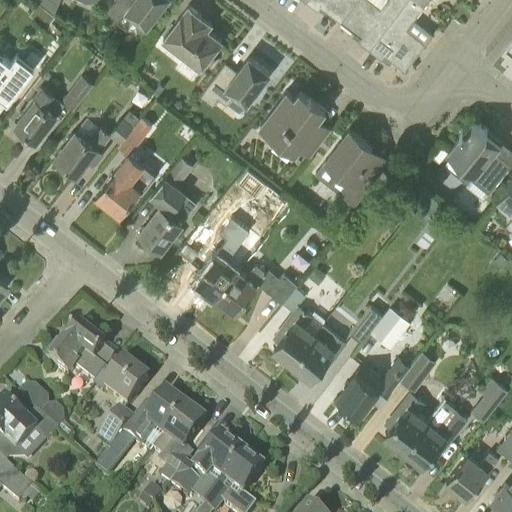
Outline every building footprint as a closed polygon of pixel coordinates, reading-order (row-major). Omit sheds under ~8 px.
[(56,1),(54,0),(37,0),(37,1),(53,14),(54,13),(52,11),(49,9),(56,1)] [(167,0),(114,0),(106,11),(127,27),(135,16),(147,26),(167,0)] [(306,0),(307,0),(318,9),(321,6),(341,21),(357,0),(306,0)] [(362,36),(359,40),(370,49),(407,0),(357,0),(341,21),(362,36)] [(407,0),(370,49),(382,58),(385,54),(405,70),(433,33),(415,19),(425,5),(428,0),(407,0)] [(38,3),(30,14),(46,27),(54,16),(53,14),(38,3)] [(201,67),(222,39),(207,28),(212,22),(189,4),(164,38),(201,67)] [(17,89),(24,81),(35,66),(17,53),(11,60),(0,51),(0,95),(8,101),(17,89)] [(271,72),(250,55),(235,74),(223,65),(200,94),(213,104),(219,97),(227,103),(235,93),(247,102),(271,72)] [(17,123),(27,131),(26,132),(33,138),(34,136),(37,138),(65,102),(73,109),(93,84),(81,75),(62,100),(44,86),(17,123)] [(161,83),(155,90),(160,94),(166,86),(161,83)] [(312,153),(331,128),(319,118),(326,109),(300,89),(295,95),(287,90),(261,124),(296,152),(301,145),(312,153)] [(117,145),(118,145),(136,124),(125,115),(111,133),(99,124),(88,138),(77,129),(55,157),(78,174),(90,159),(95,163),(104,150),(102,148),(110,134),(120,142),(117,145)] [(144,164),(145,163),(131,152),(153,124),(143,115),(136,124),(118,145),(128,153),(97,194),(121,212),(141,186),(144,189),(155,173),(144,164)] [(488,130),(474,118),(464,130),(463,129),(460,133),(461,134),(448,151),(475,173),(471,178),(489,192),(511,163),(495,150),(501,143),(486,132),(488,130)] [(355,202),(389,157),(350,127),(316,172),(355,202)] [(151,194),(161,202),(139,231),(162,248),(193,207),(181,198),(186,192),(175,184),(192,163),(181,154),(151,194)] [(511,183),(498,202),(511,213),(511,211),(511,183)] [(441,204),(430,195),(420,207),(431,216),(441,204)] [(220,232),(228,238),(196,279),(216,294),(237,267),(244,258),(233,249),(249,229),(232,216),(220,232)] [(510,259),(501,253),(495,261),(503,267),(510,259)] [(258,283),(269,292),(278,280),(256,263),(247,275),(237,267),(216,294),(236,310),(258,283)] [(317,285),(326,274),(316,266),(307,277),(317,285)] [(284,273),(278,280),(269,292),(282,302),(297,283),(284,273)] [(274,346),(293,360),(325,319),(314,311),(312,315),(299,305),(275,337),(279,340),(274,346)] [(371,305),(350,332),(361,341),(382,314),(371,305)] [(401,313),(391,305),(371,331),(382,339),(401,313)] [(336,327),(325,319),(293,360),(312,375),(317,368),(322,372),(346,341),(333,331),(336,327)] [(95,361),(105,347),(76,326),(61,346),(57,343),(45,359),(69,377),(75,368),(95,383),(106,369),(95,361)] [(423,346),(412,362),(401,377),(415,388),(437,357),(436,356),(434,359),(422,350),(424,347),(423,346)] [(401,377),(412,362),(410,361),(407,365),(399,359),(402,355),(401,354),(384,377),(363,362),(339,396),(360,413),(371,397),(380,404),(379,405),(380,405),(401,377)] [(124,363),(103,390),(128,408),(148,381),(124,363)] [(485,418),(508,388),(494,377),(484,390),(488,393),(474,410),(485,418)] [(386,433),(405,447),(428,417),(419,410),(426,402),(412,392),(387,423),(391,426),(386,433)] [(162,439),(161,438),(184,408),(166,394),(154,409),(146,403),(133,420),(112,448),(109,451),(120,459),(132,442),(141,449),(149,455),(153,450),(162,439)] [(37,431),(47,440),(48,441),(58,430),(41,415),(36,409),(26,420),(6,402),(0,407),(0,455),(8,462),(37,431)] [(437,424),(428,417),(405,447),(424,462),(429,455),(434,458),(468,416),(453,405),(437,424)] [(41,415),(58,430),(65,422),(64,412),(56,406),(49,407),(41,415)] [(193,453),(187,448),(205,424),(184,408),(161,438),(162,439),(153,450),(161,456),(157,461),(166,468),(160,476),(170,483),(193,453)] [(112,448),(133,420),(120,411),(104,433),(100,438),(112,448)] [(511,428),(497,448),(511,459),(511,457),(511,428)] [(183,488),(204,504),(242,454),(240,452),(242,450),(234,444),(232,446),(221,438),(209,454),(205,452),(196,463),(190,459),(194,453),(193,453),(170,483),(171,484),(170,484),(181,492),(183,488)] [(468,497),(499,458),(489,450),(480,462),(468,452),(447,480),(468,497)] [(214,511),(222,502),(234,511),(239,511),(249,500),(244,496),(263,470),(242,454),(204,504),(205,505),(198,511),(214,511)] [(0,487),(19,503),(32,487),(13,471),(0,486),(0,487)] [(488,511),(511,511),(511,481),(508,487),(503,483),(489,502),(494,505),(488,511)] [(251,511),(256,505),(249,500),(239,511),(251,511)]
